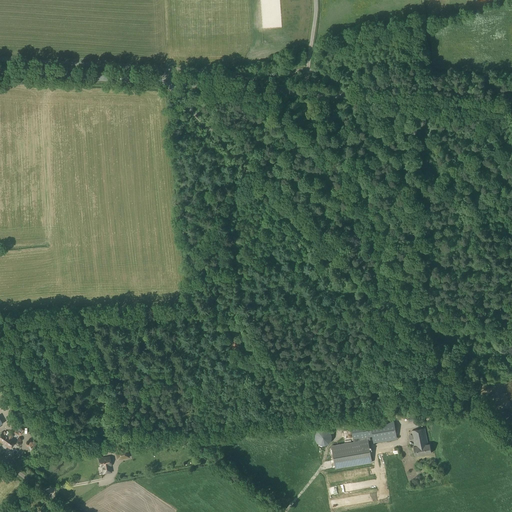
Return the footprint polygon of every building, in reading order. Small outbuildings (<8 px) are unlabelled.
[(11,416),(7,422),(13,427),(10,431),(15,435),(17,436),(18,434),(20,436),(24,430),(20,427),(21,426),(19,425),(18,424),(19,422),(11,416)] [(397,440),(394,421),(352,428),(354,442),(335,445),(332,446),(335,469),(339,468),(372,462),(368,440),(370,440),(370,437),(372,437),(373,444),(397,440)] [(428,444),(425,428),(412,430),(415,447),(414,447),(415,456),(431,453),(430,444),(428,444)] [(325,445),(327,445),(329,443),(331,440),(332,435),(330,432),(326,429),(322,429),(318,430),(315,434),(315,439),(317,443),(321,445),(325,445)] [(0,435),(0,442),(2,444),(10,449),(15,441),(11,439),(12,437),(11,436),(12,435),(10,433),(9,435),(8,437),(2,432),(0,435)] [(37,451),(30,440),(28,441),(29,442),(25,444),(27,447),(28,447),(30,451),(31,454),(37,451)] [(129,457),(127,449),(115,451),(117,457),(120,457),(121,459),(129,457)] [(109,469),(108,466),(111,466),(109,457),(99,459),(100,468),(102,467),(103,474),(111,472),(110,469),(109,469)]
